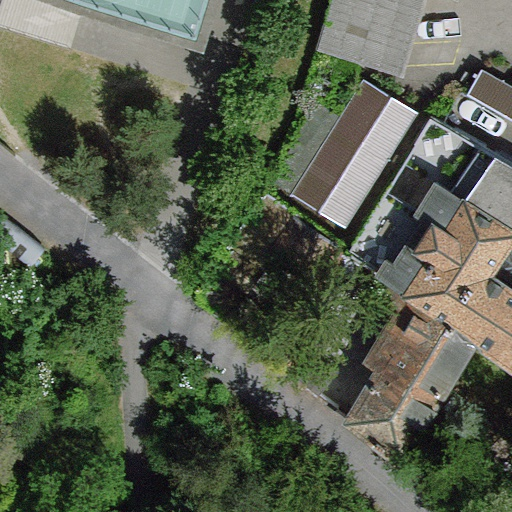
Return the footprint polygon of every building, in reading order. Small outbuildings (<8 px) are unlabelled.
[(92,0),(205,34),(215,0),(92,0)] [(343,0),(329,46),(401,67),(421,0),(343,0)] [(511,84),(484,70),(471,93),(511,116),(511,84)] [(346,224),(416,111),(367,79),(345,113),(296,192),(346,224)] [(296,192),(345,113),(316,97),(278,179),(296,192)] [(458,133),(436,119),(416,151),(439,164),(458,133)] [(511,162),(495,152),(466,197),(511,224),(511,162)] [(434,218),(395,281),(477,336),(511,359),(511,284),(490,270),(511,238),(511,224),(466,197),(440,181),(421,210),(434,218)] [(299,216),(266,194),(233,247),(239,251),(262,269),(299,216)] [(46,249),(0,214),(0,243),(32,268),(46,249)] [(262,269),(239,251),(204,298),(229,317),(256,278),(280,295),(325,234),(299,216),(262,269)] [(362,276),(369,265),(348,251),(339,266),(359,280),(362,276)] [(389,293),(394,283),(369,265),(362,276),(371,282),(389,293)] [(381,364),(350,418),(404,459),(477,336),(395,281),(394,283),(389,293),(389,295),(402,306),(371,358),(381,364)] [(339,371),(316,353),(299,374),(323,392),(339,371)]
